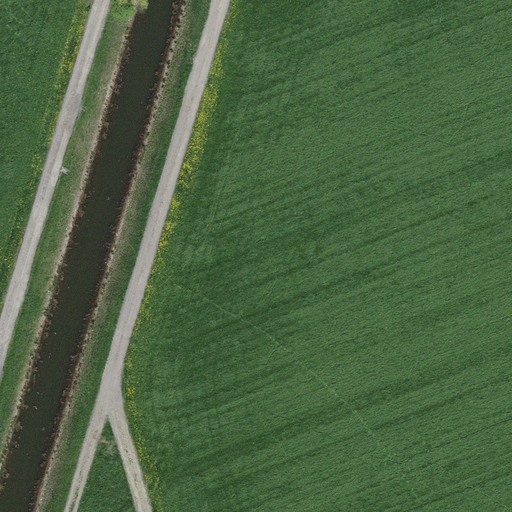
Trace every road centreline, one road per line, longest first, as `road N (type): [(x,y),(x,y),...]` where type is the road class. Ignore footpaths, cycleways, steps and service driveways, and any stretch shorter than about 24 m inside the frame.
road 1 (track): [(216,0),(108,382)]
road 2 (track): [(0,361),(101,0)]
road 3 (track): [(108,382),(71,511)]
road 4 (track): [(108,382),(143,511)]
